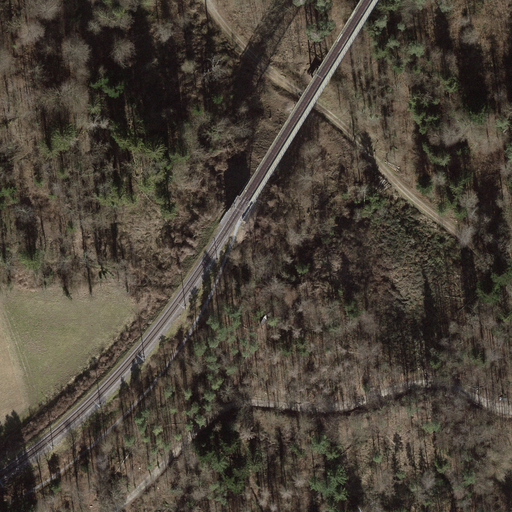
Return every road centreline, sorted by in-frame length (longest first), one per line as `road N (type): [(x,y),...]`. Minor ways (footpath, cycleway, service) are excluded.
road 1 (track): [(111,511),(236,404),(328,410),(431,384),(511,408)]
road 2 (track): [(511,293),(338,121),(250,53),(205,0)]
